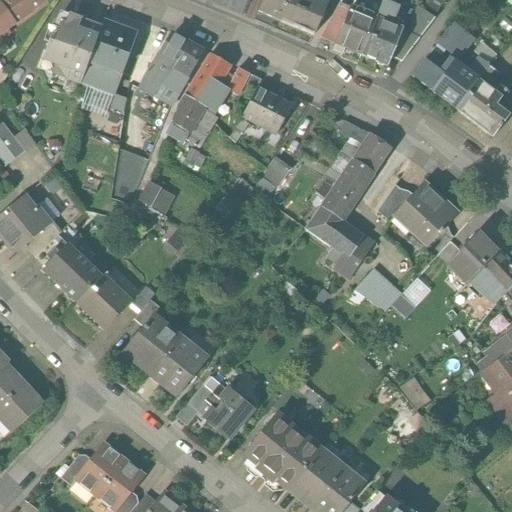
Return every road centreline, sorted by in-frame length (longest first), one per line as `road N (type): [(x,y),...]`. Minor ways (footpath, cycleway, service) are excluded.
road 1 (residential): [(511,188),(379,103),(261,45),(137,0)]
road 2 (residential): [(255,511),(96,390)]
road 3 (residential): [(0,487),(96,390)]
road 4 (residential): [(96,390),(0,304)]
